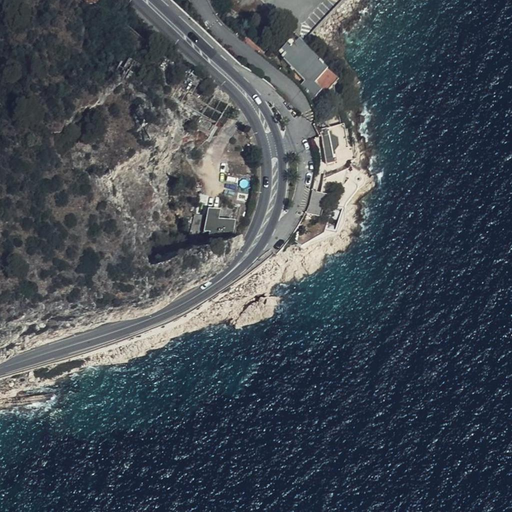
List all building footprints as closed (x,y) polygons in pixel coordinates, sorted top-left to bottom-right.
[(269,24),(278,15),(276,13),(262,0),(224,0),(235,10),(254,15),(269,24)] [(299,42),(296,38),(293,40),(290,37),(286,42),(287,47),(281,53),(283,56),(280,59),(305,82),(299,88),(312,101),(333,81),(297,44),(299,42)] [(343,146),(336,107),(315,124),(317,132),(319,132),(323,164),(321,178),(329,174),(324,190),(329,192),(340,181),(344,163),(348,160),(347,151),(344,149),(344,146),(343,146)] [(310,197),(319,200),(321,178),(314,177),(310,197)] [(309,202),(305,215),(313,217),(319,200),(310,197),(309,202)] [(222,240),(237,234),(239,225),(235,224),(235,221),(220,219),(221,211),(210,209),(207,227),(212,228),(212,232),(223,234),(222,240)] [(317,229),(319,229),(321,223),(312,218),(305,228),(315,230),(317,229)] [(293,246),(294,247),(299,245),(300,244),(303,241),(306,238),(311,233),(313,231),(315,230),(305,228),(301,235),(293,246)] [(299,245),(294,247),(299,250),(302,245),(317,236),(319,229),(317,229),(315,230),(313,231),(311,233),(306,238),(303,241),(300,244),(299,245)]
